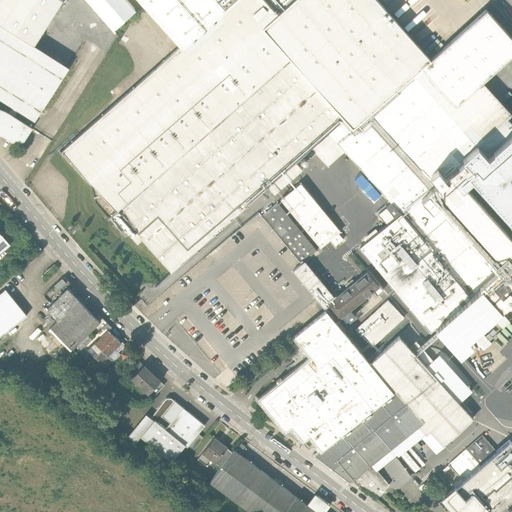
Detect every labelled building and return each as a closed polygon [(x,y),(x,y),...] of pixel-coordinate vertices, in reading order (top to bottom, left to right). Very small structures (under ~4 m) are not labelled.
[(0,0),(0,26),(33,47),(58,8),(63,0),(62,0),(0,0)] [(63,0),(58,8),(64,11),(70,0),(63,0)] [(62,154),(116,214),(290,59),(261,28),(277,13),(264,0),(232,0),(181,46),(62,154)] [(136,11),(126,0),(86,0),(113,30),(136,11)] [(139,0),(181,46),(232,0),(139,0)] [(292,0),(277,13),(261,28),(290,59),(346,120),(354,129),(415,76),(430,60),(377,0),(292,0)] [(264,0),(277,13),(292,0),(264,0)] [(511,55),(511,37),(486,9),(430,60),(415,76),(477,147),(487,157),(511,134),(511,114),(482,82),(511,55)] [(0,101),(34,123),(68,70),(33,47),(0,26),(0,101)] [(346,120),(290,59),(116,214),(112,218),(137,247),(142,244),(171,277),(269,190),(275,197),(303,172),(297,165),(313,151),(346,120)] [(354,129),(338,144),(346,152),(389,203),(398,214),(429,188),(464,158),(477,147),(415,76),(354,129)] [(0,134),(2,135),(4,136),(20,146),(30,129),(5,113),(0,110),(0,134)] [(346,120),(313,151),(328,167),(346,152),(338,144),(354,129),(346,120)] [(511,134),(487,157),(477,147),(464,158),(473,169),(461,180),(466,185),(473,179),(511,222),(511,231),(511,232),(511,233),(511,134)] [(500,269),(511,259),(511,236),(466,185),(461,180),(473,169),(464,158),(429,188),(500,269)] [(301,184),(280,201),(321,249),(330,241),(335,247),(343,240),(338,234),(341,232),(301,184)] [(470,297),(500,269),(429,188),(398,214),(470,297)] [(278,203),(262,217),(301,265),(306,261),(317,252),(278,203)] [(394,218),(398,214),(389,203),(385,207),(394,218)] [(394,218),(358,248),(429,332),(434,328),(470,297),(398,214),(394,218)] [(0,252),(9,245),(0,234),(0,252)] [(511,283),(511,259),(500,269),(511,283)] [(301,265),(294,272),(324,308),(325,307),(328,311),(338,323),(346,316),(352,311),(373,293),(381,286),(369,271),(336,298),(306,261),(301,265)] [(470,297),(434,328),(460,357),(462,356),(473,345),(468,340),(493,319),(496,322),(504,315),(501,311),(511,300),(511,283),(500,269),(470,297)] [(59,280),(54,285),(59,291),(64,286),(59,280)] [(384,291),(381,286),(373,293),(374,295),(376,293),(378,296),(384,291)] [(0,336),(26,316),(5,290),(0,294),(0,343),(1,342),(0,340),(0,336)] [(58,322),(49,330),(70,353),(100,323),(67,291),(54,304),(47,311),(58,322)] [(323,452),(396,393),(372,364),(338,323),(328,311),(297,336),(301,341),(314,357),(303,366),(261,401),(286,433),(292,428),(303,442),(310,436),(323,452)] [(358,318),(352,311),(346,316),(352,323),(358,318)] [(108,333),(88,353),(101,365),(104,361),(108,365),(112,361),(108,358),(121,345),(108,333)] [(402,337),(372,364),(396,393),(397,392),(425,424),(420,428),(428,435),(432,432),(445,447),(476,420),(462,403),(428,366),(411,347),(402,337)] [(314,357),(301,341),(295,353),(292,358),(298,362),(303,366),(314,357)] [(428,366),(434,361),(417,341),(411,347),(428,366)] [(428,366),(462,403),(474,393),(441,355),(434,361),(428,366)] [(131,380),(143,367),(138,362),(126,375),(131,380)] [(160,382),(143,367),(131,380),(148,395),(150,393),(160,383),(160,382)] [(160,383),(150,393),(155,397),(164,387),(160,383)] [(323,452),(316,461),(350,485),(372,467),(383,458),(392,451),(420,428),(425,424),(397,392),(396,393),(323,452)] [(140,439),(171,464),(185,447),(187,449),(188,448),(198,436),(205,427),(171,400),(165,400),(150,420),(146,417),(128,438),(136,444),(140,439)] [(203,440),(198,436),(188,448),(193,452),(203,440)] [(449,466),(463,481),(496,451),(483,436),(449,466)] [(463,481),(455,488),(476,511),(498,511),(511,500),(511,442),(509,440),(496,451),(463,481)] [(221,469),(232,454),(214,441),(197,462),(206,468),(211,461),(221,469)] [(241,446),(235,453),(239,456),(245,449),(241,446)] [(235,453),(234,452),(232,454),(221,469),(210,484),(246,511),(286,511),(296,499),(239,456),(235,453)] [(390,486),(372,467),(350,485),(359,490),(361,487),(380,497),(390,486)] [(446,497),(442,500),(452,511),(476,511),(455,488),(446,497)] [(308,508),(313,511),(328,511),(331,509),(315,498),(308,508)] [(313,511),(308,508),(296,499),(286,511),(313,511)]
